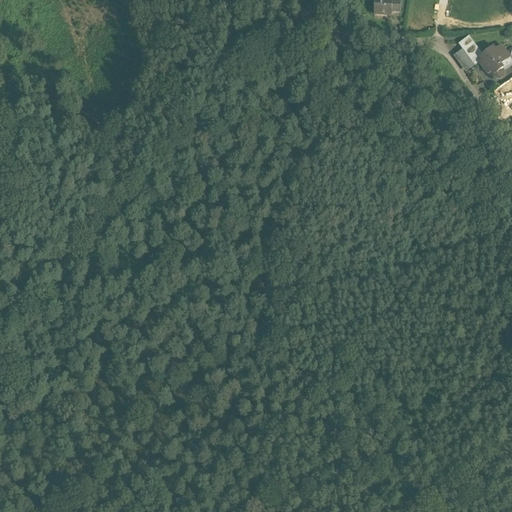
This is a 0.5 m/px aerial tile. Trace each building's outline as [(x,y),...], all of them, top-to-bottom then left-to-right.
[(392,0),(388,0),(374,0),(374,15),(391,16),(391,12),(392,12),(392,1),(392,0)] [(400,1),(392,1),(392,12),(399,13),(400,1)] [(469,37),(458,44),(474,66),(479,63),(478,62),(482,59),(480,56),(482,55),(469,37)] [(501,46),(495,50),(493,47),(482,55),(480,56),(482,59),(478,62),(479,63),(488,75),(492,72),(496,78),(499,79),(502,77),(502,73),(500,71),(503,69),(500,66),(510,58),(501,46)] [(511,90),(511,91),(506,84),(493,93),(504,107),(511,101),(511,90)]
